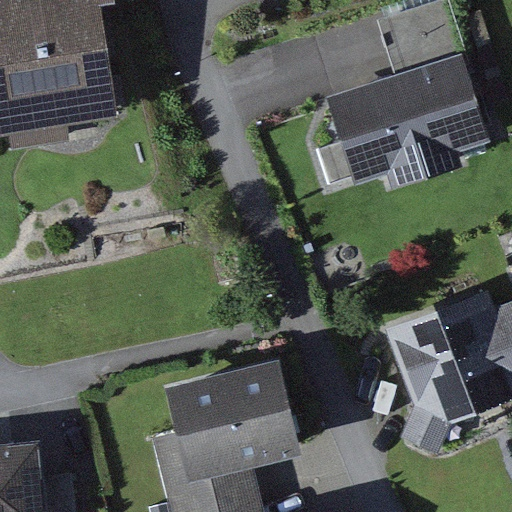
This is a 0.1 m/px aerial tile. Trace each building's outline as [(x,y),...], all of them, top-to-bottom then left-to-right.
[(102,0),(0,0),(0,128),(108,111),(92,11),(104,9),(102,0)] [(395,79),(331,99),(356,177),(473,139),(449,67),(467,62),(446,0),(425,0),(374,17),(384,48),(395,79)] [(511,0),(496,0),(511,41),(511,0)] [(482,291),(383,329),(414,409),(403,435),(434,448),(446,419),(511,395),(511,303),(490,312),(482,291)] [(187,511),(202,511),(255,499),(248,467),(291,457),(272,375),(162,400),(187,511)] [(0,484),(0,511),(41,511),(39,482),(0,484)] [(202,511),(258,511),(255,499),(202,511)]
